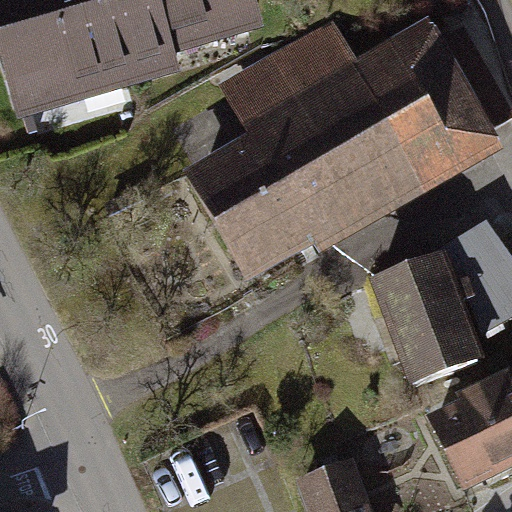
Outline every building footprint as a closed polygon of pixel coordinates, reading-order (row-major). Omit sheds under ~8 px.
[(247,0),(0,0),(0,40),(18,103),(169,58),(164,41),(252,15),(247,0)] [(249,129),(253,136),(313,233),(509,119),(460,35),(365,90),(353,69),(249,129)] [(313,233),(253,136),(221,154),(229,169),(200,185),(249,269),(313,233)] [(109,212),(117,228),(145,215),(137,198),(109,212)] [(511,262),(490,232),(440,262),(451,292),(466,288),(469,300),(481,332),(511,313),(511,262)] [(376,286),(415,388),(477,364),(456,305),(469,300),(466,288),(451,292),(440,262),(376,286)] [(468,410),(435,427),(465,487),(511,463),(511,389),(478,406),(474,398),(464,403),(468,410)] [(328,475),(304,484),(314,511),(366,511),(350,467),(340,471),(336,459),(324,464),(328,475)]
